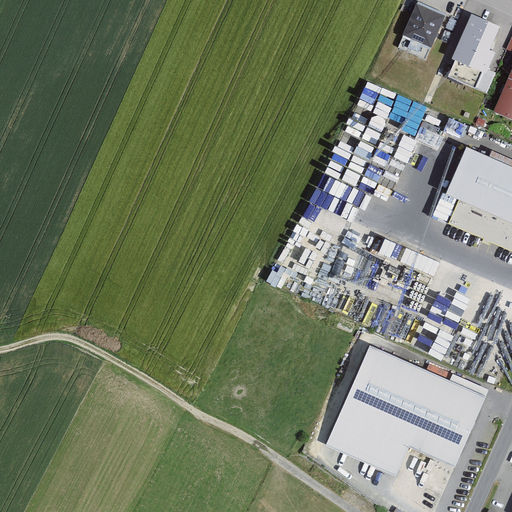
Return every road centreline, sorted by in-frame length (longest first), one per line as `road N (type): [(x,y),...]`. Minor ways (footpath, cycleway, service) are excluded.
road 1 (track): [(191,408),(63,336),(0,349)]
road 2 (unclassified): [(353,511),(191,408)]
